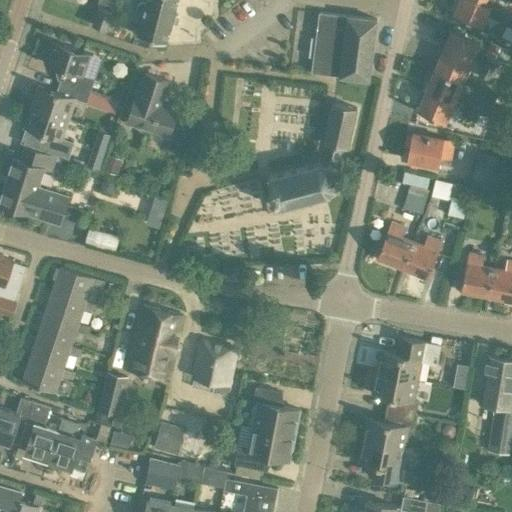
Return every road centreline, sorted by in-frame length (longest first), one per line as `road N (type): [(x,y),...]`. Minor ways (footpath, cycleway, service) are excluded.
road 1 (unclassified): [(343,301),(195,282),(44,244)]
road 2 (residential): [(343,301),(404,8)]
road 3 (residential): [(306,511),(343,301)]
road 4 (residential): [(343,301),(511,332)]
road 5 (unclassified): [(0,381),(44,244)]
